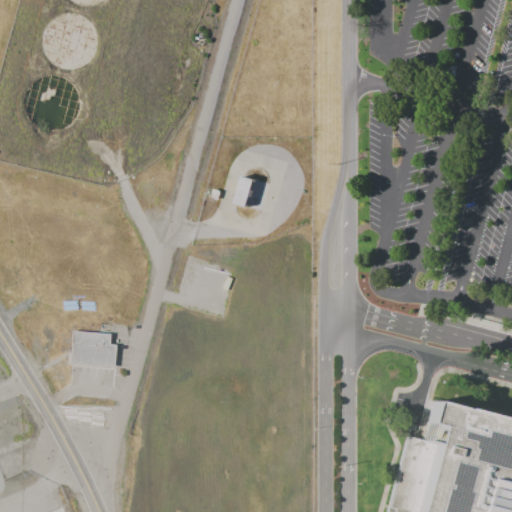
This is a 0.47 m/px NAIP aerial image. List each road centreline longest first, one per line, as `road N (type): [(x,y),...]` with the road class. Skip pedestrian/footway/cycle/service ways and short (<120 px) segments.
road 1 (residential): [(130,511),(151,491),(155,464),(132,431),(106,426),(81,436),(66,458),(67,487),(90,511)]
road 2 (tertiary): [(350,159),(331,242),(326,336)]
road 3 (tertiary): [(350,159),(350,0)]
road 4 (residential): [(257,511),(253,492),(238,480),(143,440)]
road 5 (residential): [(350,336),(486,369)]
road 6 (tertiary): [(350,474),(350,336)]
